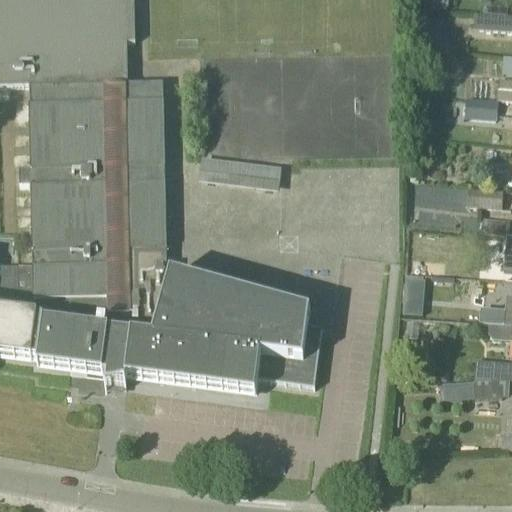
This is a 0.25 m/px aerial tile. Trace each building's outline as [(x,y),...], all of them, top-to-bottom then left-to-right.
[(134,0),(0,0),(0,91),(30,91),(31,174),(19,174),(20,191),(31,191),(33,270),(19,270),(18,270),(0,270),(0,357),(39,363),(38,368),(108,377),(106,390),(126,393),(128,380),(257,397),(258,384),(314,391),(322,336),(307,331),(310,317),(167,279),(163,88),(128,88),(127,47),(135,47),(134,0)] [(431,0),(431,11),(447,13),(447,0),(431,0)] [(511,20),(475,18),(474,34),(511,35),(511,20)] [(511,105),(511,82),(501,81),(498,103),(511,105)] [(496,124),(498,105),(467,102),(465,122),(496,124)] [(511,151),(511,135),(490,133),(489,149),(511,151)] [(511,166),(511,165),(511,151),(489,149),(487,163),(511,166)] [(201,161),(198,182),(276,190),(279,169),(201,161)] [(500,214),(502,196),(469,193),(467,211),(500,214)] [(482,237),(506,239),(508,224),(483,222),(482,237)] [(506,239),(482,237),(480,252),(505,254),(506,239)] [(424,300),(402,298),(401,316),(422,318),(424,300)] [(419,325),(405,323),(404,339),(417,340),(419,325)] [(474,386),(511,384),(511,367),(476,365),(474,386)] [(474,386),(440,388),(441,405),(474,403),(474,386)] [(511,401),(509,401),(508,419),(511,419),(511,438),(506,438),(503,438),(501,453),(511,452),(511,401)]
